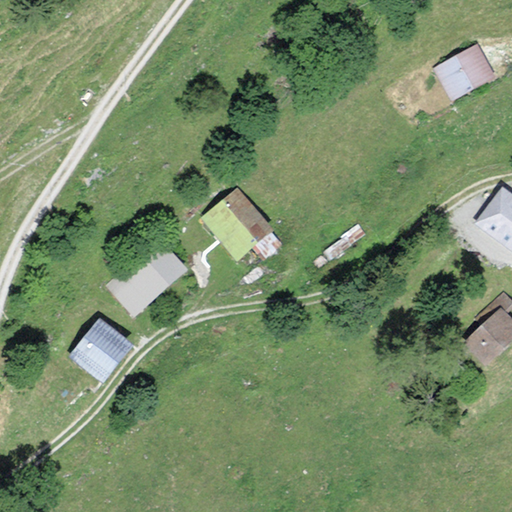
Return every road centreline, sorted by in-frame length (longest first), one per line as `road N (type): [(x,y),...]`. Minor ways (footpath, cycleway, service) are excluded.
road 1 (track): [(511,170),(468,185),(362,283),(180,332),(76,435),(0,495)]
road 2 (track): [(0,286),(43,196),(186,0)]
